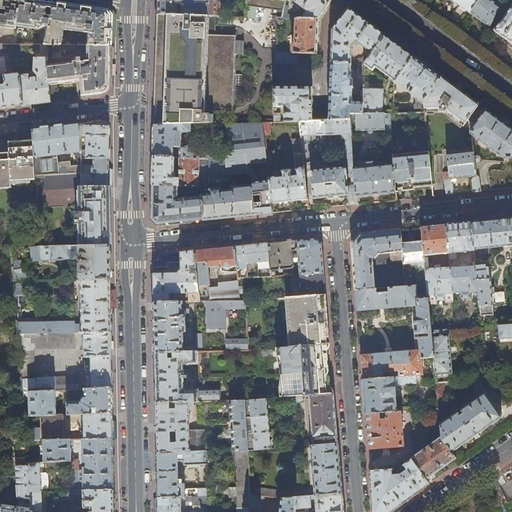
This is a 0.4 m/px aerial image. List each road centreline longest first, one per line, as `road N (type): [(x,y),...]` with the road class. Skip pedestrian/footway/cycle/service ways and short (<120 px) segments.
road 1 (residential): [(335,221),(358,511)]
road 2 (secondary): [(130,243),(136,511)]
road 3 (residential): [(335,221),(130,243)]
road 4 (residential): [(511,203),(335,221)]
road 5 (tertiary): [(511,92),(386,0)]
road 6 (secondary): [(132,106),(130,243)]
road 7 (residential): [(132,106),(0,121)]
